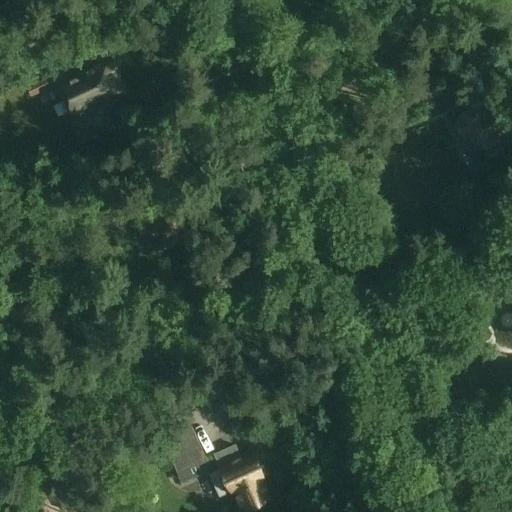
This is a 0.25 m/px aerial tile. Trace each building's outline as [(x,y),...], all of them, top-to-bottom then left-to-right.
[(77,110),(80,116),(75,118),(83,137),(107,126),(96,102),(121,90),(119,85),(121,82),(118,76),(114,74),(108,60),(77,75),(77,76),(59,85),(60,86),(63,85),(75,110),(71,111),(72,113),(77,110)] [(46,77),(27,86),(31,95),(50,86),(46,77)] [(462,116),(456,119),(462,131),(460,132),(468,150),(475,147),(485,143),(490,154),(511,143),(511,137),(497,105),(486,110),(482,101),(459,111),(462,116)] [(172,202),(144,214),(159,246),(186,233),(172,202)] [(101,233),(123,222),(117,209),(95,219),(101,233)] [(467,327),(480,323),(476,310),(463,314),(467,327)] [(217,405),(207,413),(220,430),(230,423),(217,405)] [(162,436),(177,470),(195,461),(203,458),(204,458),(197,443),(193,445),(185,426),(162,436)] [(209,471),(203,458),(195,461),(210,495),(229,486),(230,489),(232,487),(240,506),(267,493),(259,475),(261,474),(251,450),(240,455),(234,443),(213,453),(219,466),(209,471)]
